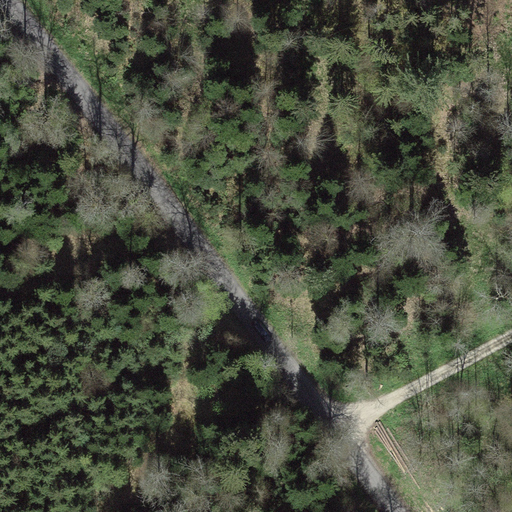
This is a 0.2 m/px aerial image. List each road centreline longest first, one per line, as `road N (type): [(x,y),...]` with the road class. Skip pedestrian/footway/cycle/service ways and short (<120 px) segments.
road 1 (residential): [(8,0),(392,511)]
road 2 (track): [(332,430),(511,334)]
